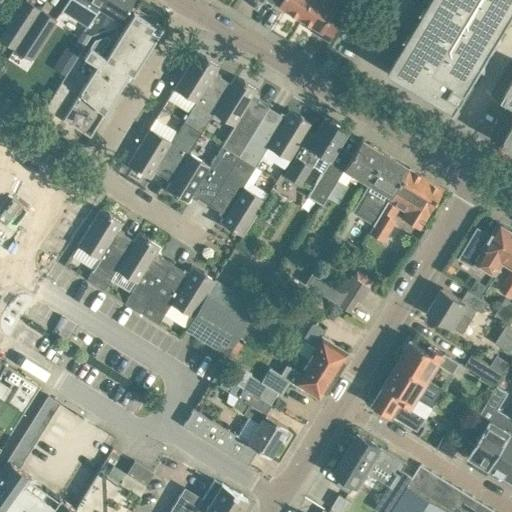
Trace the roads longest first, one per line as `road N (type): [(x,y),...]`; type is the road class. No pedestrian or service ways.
road 1 (residential): [(477,176),(192,7)]
road 2 (residential): [(336,402),(477,176)]
road 3 (residential): [(336,402),(511,511)]
road 4 (residential): [(87,171),(192,7)]
road 5 (residential): [(87,171),(197,240)]
road 6 (residential): [(270,511),(336,402)]
